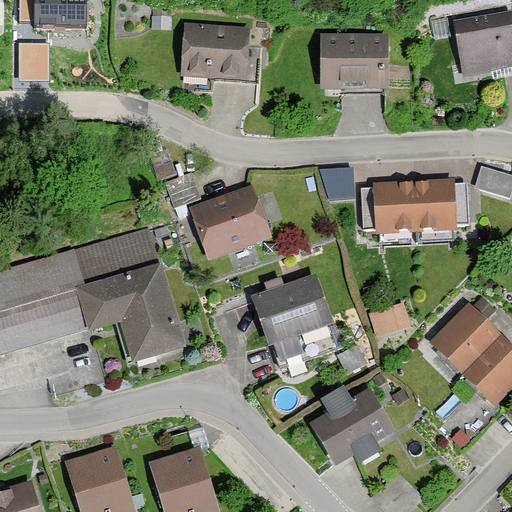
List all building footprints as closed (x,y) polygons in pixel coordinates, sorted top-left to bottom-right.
[(87,0),(35,0),(36,27),(87,27),(87,0)] [(511,13),(511,10),(453,21),(463,75),(511,66),(511,13)] [(250,29),(185,24),(181,78),(246,83),(250,29)] [(390,35),(321,34),(320,88),(389,89),(390,35)] [(511,200),(511,174),(484,166),(477,189),(511,200)] [(356,199),(355,167),(325,168),(326,200),(356,199)] [(192,174),(167,183),(174,203),(199,195),(192,174)] [(465,179),(361,184),(364,236),(467,231),(465,179)] [(253,186),(190,208),(208,260),(271,239),(253,186)] [(150,222),(0,267),(0,363),(111,329),(123,366),(188,346),(150,222)] [(311,275),(256,294),(277,354),(332,335),(311,275)] [(418,296),(382,304),(388,330),(424,321),(418,296)] [(511,332),(511,330),(484,304),(447,342),(476,370),(511,332)] [(511,392),(511,334),(478,370),(507,398),(511,392)] [(360,384),(307,418),(338,467),(391,433),(360,384)] [(138,511),(114,445),(68,462),(86,511),(138,511)] [(216,511),(198,450),(155,463),(170,511),(216,511)] [(39,511),(28,478),(0,487),(0,511),(39,511)]
